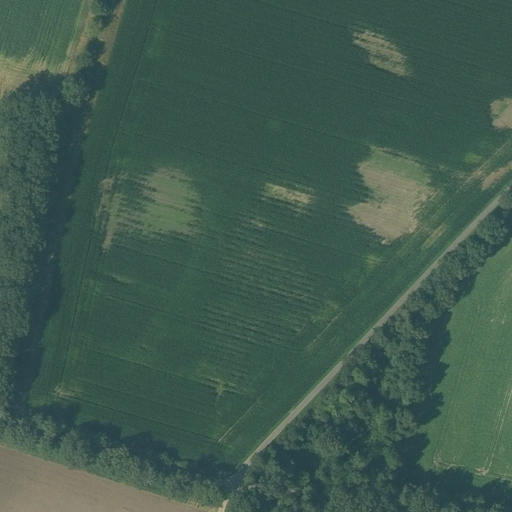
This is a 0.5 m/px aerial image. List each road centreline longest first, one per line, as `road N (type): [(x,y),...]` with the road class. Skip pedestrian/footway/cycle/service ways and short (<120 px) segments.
road 1 (unclassified): [(229,486),(511,190)]
road 2 (unclassified): [(0,417),(229,486)]
road 3 (unclassified): [(229,486),(405,511)]
